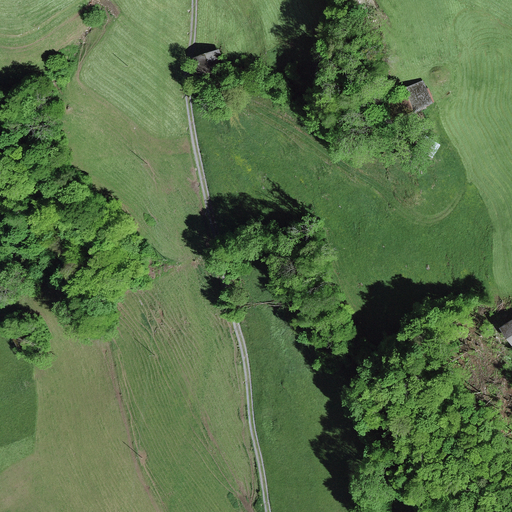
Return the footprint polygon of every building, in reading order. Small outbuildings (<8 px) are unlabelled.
[(224,69),(218,51),(196,58),(203,76),(224,69)] [(405,89),(408,96),(413,111),(431,103),(422,82),(405,89)] [(398,117),(413,111),(408,96),(386,105),(391,119),(397,116),(398,117)] [(422,149),(433,156),(439,146),(428,139),(422,149)] [(15,332),(23,347),(45,335),(37,320),(15,332)]
